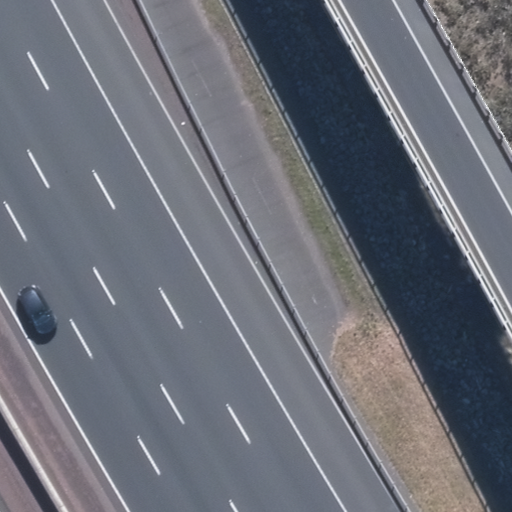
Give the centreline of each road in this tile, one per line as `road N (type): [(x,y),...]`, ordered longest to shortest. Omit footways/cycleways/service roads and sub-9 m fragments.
road 1 (motorway): [(0,89),(243,511)]
road 2 (motorway): [(398,0),(511,202)]
